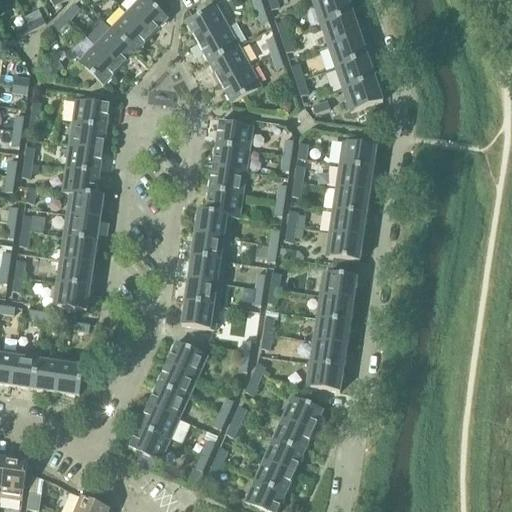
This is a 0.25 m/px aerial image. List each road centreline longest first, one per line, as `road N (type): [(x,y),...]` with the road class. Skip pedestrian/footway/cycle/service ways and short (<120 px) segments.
road 1 (residential): [(119,400),(107,315),(134,116),(188,123),(156,329)]
road 2 (residential): [(346,511),(401,114),(366,0)]
